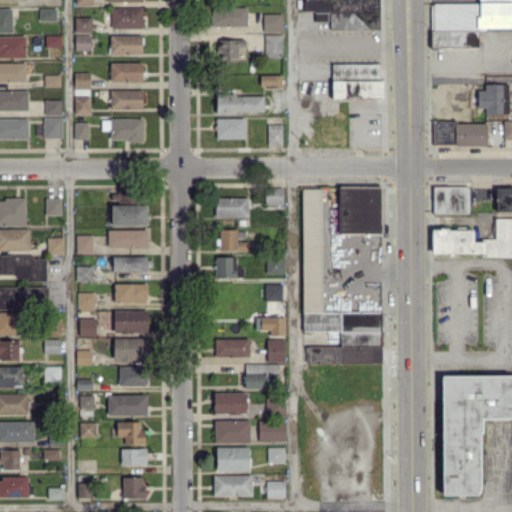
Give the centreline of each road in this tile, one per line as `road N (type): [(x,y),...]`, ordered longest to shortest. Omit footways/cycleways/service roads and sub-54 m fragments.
road 1 (secondary): [(411,511),(406,0)]
road 2 (residential): [(177,0),(181,511)]
road 3 (residential): [(511,166),(0,168)]
